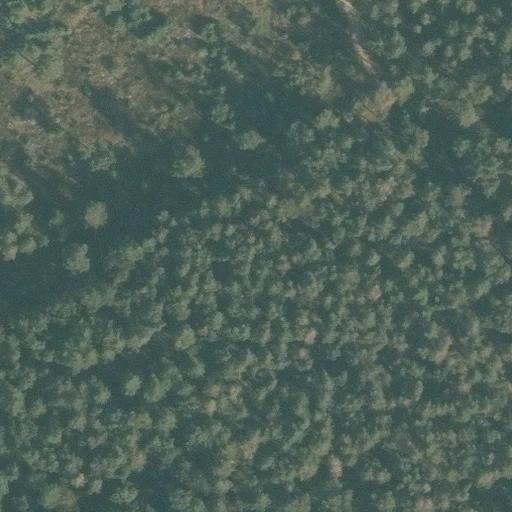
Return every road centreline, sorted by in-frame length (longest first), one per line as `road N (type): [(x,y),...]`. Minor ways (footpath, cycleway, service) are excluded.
road 1 (track): [(0,303),(511,53)]
road 2 (track): [(511,374),(377,117)]
